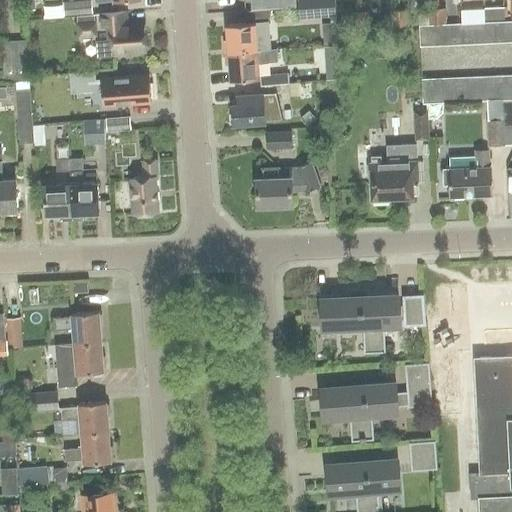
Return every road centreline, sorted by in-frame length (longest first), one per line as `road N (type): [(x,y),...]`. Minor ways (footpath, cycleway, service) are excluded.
road 1 (residential): [(279,511),(258,248)]
road 2 (residential): [(149,253),(169,511)]
road 3 (residential): [(258,248),(511,237)]
road 4 (residential): [(203,250),(185,0)]
road 5 (residential): [(0,260),(149,253)]
